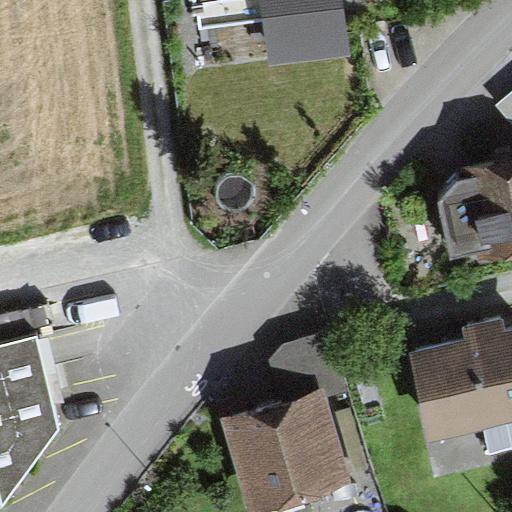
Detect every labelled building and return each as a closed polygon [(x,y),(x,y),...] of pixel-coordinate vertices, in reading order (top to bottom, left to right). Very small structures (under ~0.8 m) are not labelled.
[(192,0),(192,2),(198,2),(201,19),(261,11),(267,56),(349,46),(342,0),(192,0)] [(511,93),(498,105),(511,120),(511,93)] [(511,157),(461,170),(442,202),(454,258),(478,253),(504,261),(511,259),(511,157)] [(511,328),(506,330),(503,317),(463,326),(465,338),(409,351),(430,446),(483,435),(487,456),(511,450),(511,328)] [(0,511),(0,495),(56,423),(43,373),(32,329),(0,337),(0,511)] [(282,401),(223,418),(249,511),(250,511),(354,483),(331,401),(358,394),(340,330),(286,345),(271,361),(282,401)]
